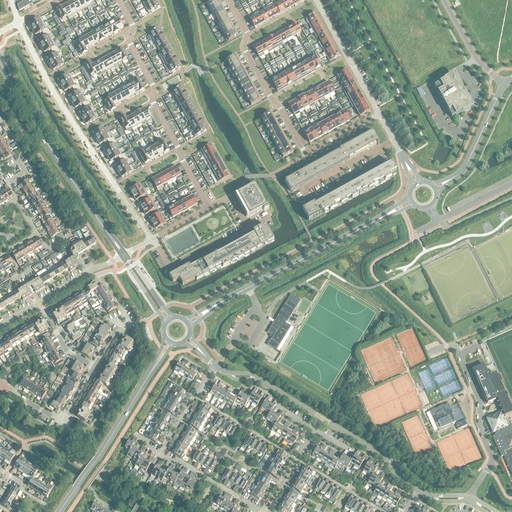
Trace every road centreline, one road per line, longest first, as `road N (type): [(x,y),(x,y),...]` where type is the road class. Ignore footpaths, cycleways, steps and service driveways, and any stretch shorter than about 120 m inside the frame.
road 1 (tertiary): [(123,255),(0,63)]
road 2 (residential): [(120,193),(65,112),(19,21)]
road 3 (tertiary): [(384,216),(216,303)]
road 4 (residential): [(375,150),(302,189),(309,202),(381,162)]
road 5 (residential): [(469,496),(491,454),(479,427),(480,399),(453,342),(446,345)]
road 6 (tertiary): [(59,511),(155,364)]
road 7 (residential): [(279,105),(306,154),(378,113)]
road 8 (residential): [(316,0),(378,113)]
road 9 (residential): [(151,239),(171,272),(249,228)]
